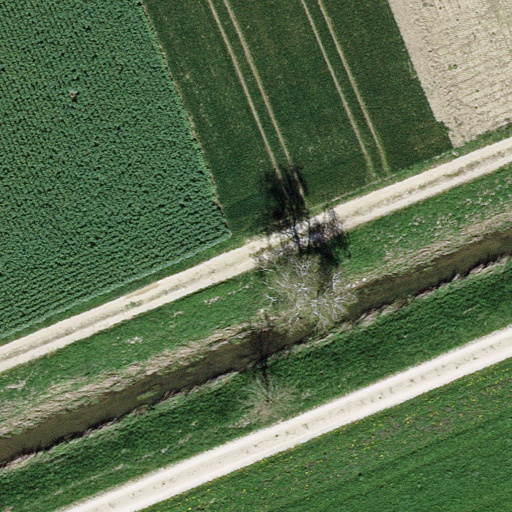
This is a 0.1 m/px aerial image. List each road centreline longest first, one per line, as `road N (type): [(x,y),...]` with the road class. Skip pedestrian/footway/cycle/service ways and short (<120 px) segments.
road 1 (track): [(0,361),(511,149)]
road 2 (track): [(511,336),(88,511)]
